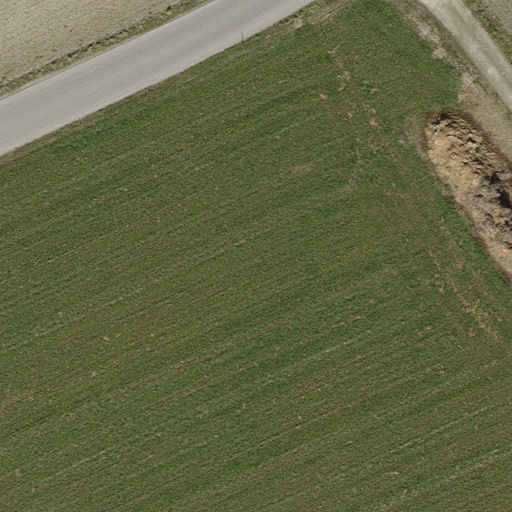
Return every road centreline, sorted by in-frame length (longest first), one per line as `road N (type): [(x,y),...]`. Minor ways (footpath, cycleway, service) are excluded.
road 1 (unclassified): [(0,113),(238,0)]
road 2 (track): [(511,99),(436,0)]
